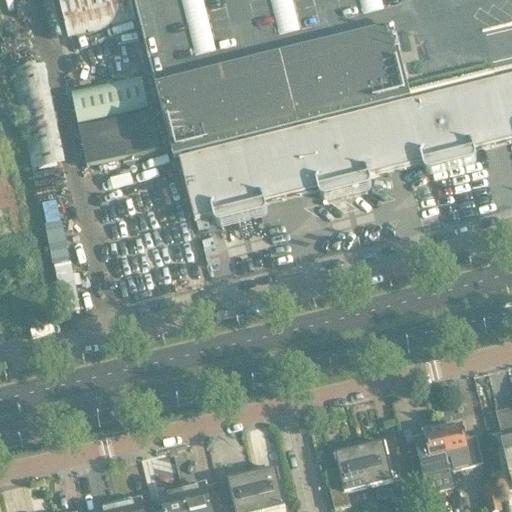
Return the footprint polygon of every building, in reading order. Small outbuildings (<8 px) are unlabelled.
[(137,19),(132,0),(59,0),(68,36),(137,19)] [(511,0),(132,0),(173,160),(494,79),(494,78),(511,73),(511,0)] [(44,67),(13,73),(34,173),(65,167),(44,67)] [(475,154),(511,144),(511,80),(179,164),(194,224),(195,224),(213,220),(214,225),(215,226),(215,227),(216,227),(217,228),(218,229),(219,229),(220,229),(221,229),(262,219),(263,218),(264,218),(265,217),(266,216),(266,215),(267,214),(267,213),(266,212),(265,206),(318,193),(319,198),(319,199),(320,200),(321,201),(321,202),(322,202),(323,203),(324,203),(325,203),(326,203),(367,192),(368,192),(369,191),(370,191),(370,190),(371,189),(371,188),(371,187),(371,186),(371,185),(370,180),(423,167),(424,172),(424,173),(425,174),(425,175),(426,175),(427,176),(428,176),(429,176),(430,176),(431,176),(472,166),(473,166),(473,165),(474,165),(475,164),(475,163),(476,162),(476,161),(476,160),(476,159),(475,154)] [(74,99),(80,128),(149,113),(143,84),(74,99)] [(153,115),(79,131),(98,217),(123,212),(127,231),(151,225),(156,245),(142,249),(151,282),(176,276),(174,270),(193,266),(185,236),(183,236),(153,115)] [(41,192),(49,207),(66,198),(57,184),(41,192)] [(64,227),(49,230),(56,267),(71,264),(64,227)] [(72,269),(57,272),(65,317),(80,314),(72,269)] [(511,412),(497,416),(496,416),(511,482),(511,412)] [(448,430),(443,431),(453,474),(481,467),(475,443),(465,445),(461,427),(458,428),(458,426),(447,428),(448,430)] [(453,474),(443,431),(438,433),(437,430),(427,433),(428,435),(425,436),(429,454),(419,456),(424,480),(429,498),(455,492),(450,474),(453,474)] [(384,445),(360,451),(369,491),(393,485),(384,445)] [(369,491),(360,451),(335,457),(339,474),(326,477),(334,511),(336,511),(350,509),(347,496),(369,491)] [(280,511),(286,511),(276,471),(251,477),(259,511),(280,511)] [(259,511),(251,477),(227,483),(230,497),(233,511),(259,511)] [(196,486),(182,490),(186,511),(210,511),(205,487),(197,489),(196,486)] [(487,511),(501,511),(495,487),(482,491),(487,511)] [(163,511),(186,511),(182,490),(167,493),(168,496),(160,498),(163,511)] [(132,502),(117,505),(118,511),(142,511),(140,503),(132,505),(132,502)]
